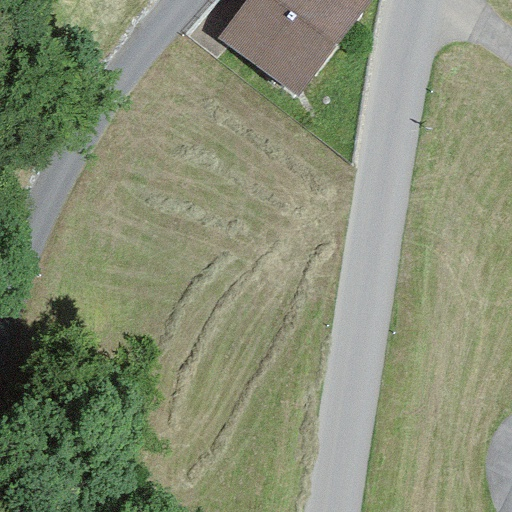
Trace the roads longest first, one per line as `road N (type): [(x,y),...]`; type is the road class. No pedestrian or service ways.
road 1 (tertiary): [(420,0),(340,511)]
road 2 (unclassified): [(0,314),(83,160),(185,0)]
